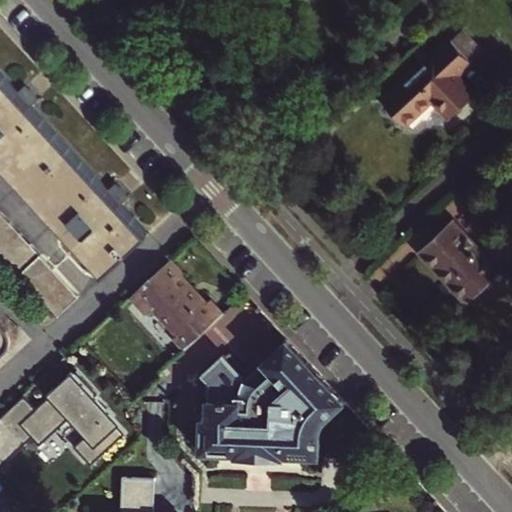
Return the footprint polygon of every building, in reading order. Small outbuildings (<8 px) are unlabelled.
[(465,24),(453,36),(474,60),(487,48),(465,24)] [(158,37),(165,45),(168,41),(162,34),(158,37)] [(393,107),(406,121),(434,96),(450,114),(475,91),(459,73),(474,60),(453,36),(385,98),(386,99),(384,102),(390,109),(393,107)] [(0,150),(109,270),(149,233),(122,202),(124,200),(111,185),(108,187),(31,103),(34,101),(20,87),(18,89),(0,69),(0,150)] [(27,80),(20,87),(34,101),(41,94),(27,80)] [(0,155),(107,272),(109,270),(0,150),(0,155)] [(118,178),(111,185),(124,200),(132,193),(118,178)] [(80,297),(40,253),(31,243),(0,208),(0,255),(57,318),(80,297)] [(467,300),(498,271),(497,270),(511,255),(511,241),(501,229),(479,248),(454,221),(421,250),(467,300)] [(176,338),(187,349),(226,315),(213,301),(207,306),(183,278),(185,276),(171,261),(131,297),(143,310),(149,304),(178,336),(176,338)] [(0,353),(5,350),(9,340),(6,330),(0,322),(0,353)] [(345,400),(287,337),(244,376),(223,353),(200,373),(208,381),(207,418),(201,418),(200,450),(236,451),(236,455),(283,457),(283,453),(319,454),(320,430),(324,419),(345,400)] [(0,416),(0,469),(0,470),(36,437),(43,445),(72,420),(87,437),(75,448),(92,467),(126,435),(112,420),(114,417),(96,398),(99,396),(78,373),(37,410),(24,395),(0,416)] [(122,511),(155,511),(157,477),(125,476),(122,511)]
